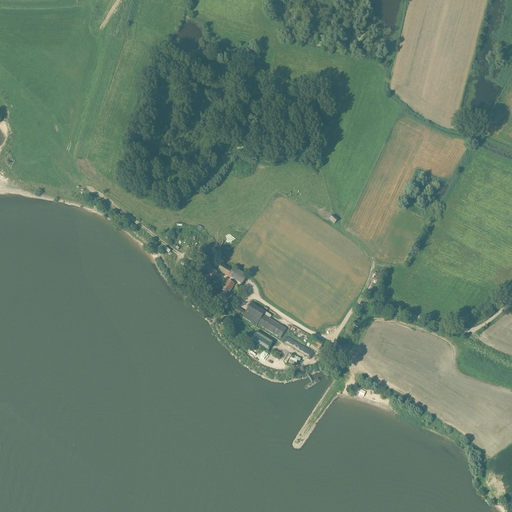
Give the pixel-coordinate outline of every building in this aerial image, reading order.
[(338,221),(333,215),(329,220),(334,225),(338,221)] [(234,268),(232,271),(222,265),(218,271),(229,277),(242,285),(247,276),(234,268)] [(234,285),(228,281),(219,296),(225,300),(234,285)] [(287,329),(264,315),(265,313),(252,304),(246,313),(238,308),(238,307),(236,306),(232,312),(243,318),(257,327),(258,325),(280,339),(287,329)] [(257,332),(251,341),(268,352),(274,343),(257,332)] [(325,343),(314,337),(310,343),(321,349),(325,343)] [(292,374),(302,398),(322,386),(313,365),(292,374)]
